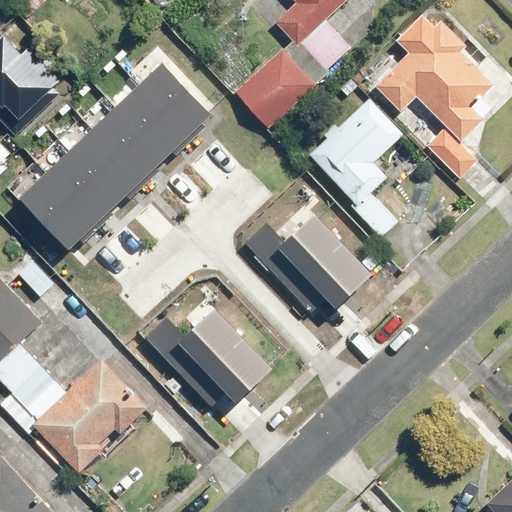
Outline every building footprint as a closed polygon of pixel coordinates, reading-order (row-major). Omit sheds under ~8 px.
[(43,0),(5,0),(24,19),(43,0)] [(297,44),(345,0),(296,0),(298,1),(276,21),(297,44)] [(434,28),(422,15),(398,38),(410,50),(373,86),(401,113),(417,97),(462,142),(485,119),(473,107),(495,86),(460,51),(466,45),(441,20),(434,28)] [(7,49),(0,55),(0,128),(10,139),(54,98),(7,49)] [(283,51),(235,92),(267,129),(315,89),(283,51)] [(161,60),(20,198),(73,252),(214,115),(161,60)] [(371,100),(311,155),(358,205),(388,177),(374,163),(404,135),(371,100)] [(443,128),(426,145),(459,179),(477,162),(443,128)] [(377,194),(358,212),(383,240),(402,222),(377,194)] [(263,214),(241,236),(307,304),(317,295),(346,324),(397,274),(326,202),(288,239),(263,214)] [(0,273),(0,361),(44,319),(0,273)] [(201,282),(143,331),(208,406),(226,390),(245,411),(284,378),(201,282)] [(102,360),(34,423),(77,470),(146,407),(102,360)] [(0,511),(55,511),(56,511),(0,453),(0,511)] [(511,511),(511,480),(487,504),(493,511),(511,511)]
